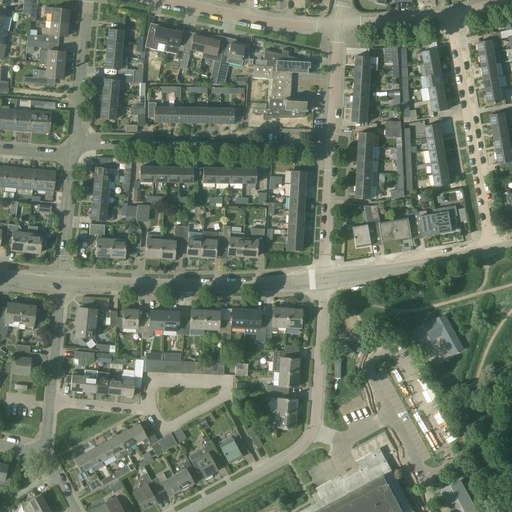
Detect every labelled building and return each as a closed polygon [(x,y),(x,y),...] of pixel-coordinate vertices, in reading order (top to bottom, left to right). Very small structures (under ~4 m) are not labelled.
[(29,15),(30,5),(23,4),(22,14),(29,15)] [(50,15),(50,22),(67,23),(69,10),(43,8),(43,14),(50,15)] [(0,30),(2,31),(2,30),(8,32),(12,12),(0,9),(0,30)] [(66,37),(67,23),(50,22),(49,29),(42,28),(41,34),(42,34),(42,36),(28,35),(27,41),(48,43),(49,35),(66,37)] [(144,47),(164,51),(169,30),(156,27),(154,34),(147,33),(144,47)] [(107,42),(122,43),(124,31),(108,29),(107,42)] [(183,54),(186,41),(180,40),(181,32),(169,30),(164,51),(176,54),(175,58),(181,60),(183,54)] [(192,43),(186,41),(183,54),(181,60),(179,68),(186,70),(189,55),(190,50),(203,53),(206,38),(193,35),(192,43)] [(220,62),(223,49),(217,48),(219,40),(213,39),(206,38),(203,53),(202,58),(214,60),(220,62)] [(479,54),(494,52),(492,40),(477,42),(479,54)] [(46,57),(46,64),(63,66),(65,52),(47,51),(48,43),(27,41),(26,47),(40,48),(39,56),(46,57)] [(121,56),(122,43),(107,42),(106,55),(121,56)] [(223,49),(220,62),(215,85),(223,85),(228,63),(240,66),(244,46),(231,43),(229,51),(223,49)] [(424,64),(439,61),(437,48),(422,51),(424,64)] [(266,61),(265,66),(272,66),(272,71),(292,72),(292,73),(309,74),(309,68),(308,68),(308,61),(288,56),(288,51),(282,50),(282,55),(263,50),(263,61),(266,61)] [(385,64),(392,63),(399,63),(398,52),(384,53),(385,64)] [(496,64),(494,52),(479,54),(482,66),(496,64)] [(121,56),(106,55),(104,69),(119,70),(119,75),(143,78),(143,71),(142,71),(136,70),(127,70),(120,69),(120,65),(126,65),(127,57),(121,56)] [(356,69),(371,70),(378,71),(378,65),(371,64),(371,57),(356,56),(356,69)] [(215,85),(220,62),(214,60),(209,85),(215,85)] [(442,73),(439,61),(424,64),(427,76),(442,73)] [(62,79),(63,66),(46,64),(45,71),(33,70),(32,78),(23,77),(23,83),(44,85),(44,77),(62,79)] [(498,76),(496,64),(482,66),(484,79),(498,76)] [(294,100),(290,99),(292,73),(292,72),(272,71),(272,66),(265,66),(254,65),(253,78),(272,79),(271,98),(269,98),(268,109),(252,108),(252,114),(260,114),(263,115),(262,119),(304,118),(305,112),(307,112),(307,106),(307,100),(294,100)] [(356,69),(355,82),(370,83),(371,70),(356,69)] [(444,85),(442,73),(427,76),(429,88),(444,85)] [(142,84),(143,78),(119,75),(118,80),(104,79),(102,92),(117,93),(119,82),(142,84)] [(484,79),(486,91),(501,88),(498,76),(484,79)] [(0,93),(7,95),(8,82),(0,80),(0,93)] [(354,95),(369,96),(370,83),(355,82),(354,95)] [(446,97),(444,85),(429,88),(431,100),(446,97)] [(501,88),(486,91),(488,103),(494,102),(495,106),(503,105),(502,100),(503,100),(501,88)] [(116,107),(117,93),(102,92),(101,105),(116,107)] [(354,95),(353,108),(368,109),(369,96),(354,95)] [(448,110),(446,97),(431,100),(433,112),(448,110)] [(167,123),(167,107),(154,107),(154,103),(147,103),(147,118),(154,118),(153,122),(167,123)] [(115,120),(116,107),(101,105),(100,118),(115,120)] [(180,108),(167,107),(167,123),(180,123),(180,108)] [(194,108),(180,108),(180,123),(193,123),(194,108)] [(207,108),(194,108),(193,123),(207,123),(207,108)] [(220,108),(207,108),(207,123),(220,124),(220,108)] [(233,109),(220,108),(220,124),(233,124),(233,109)] [(368,109),(353,108),(352,122),(367,123),(368,109)] [(18,110),(2,109),(0,129),(16,130),(18,110)] [(34,111),(18,110),(16,130),(33,132),(34,111)] [(50,113),(34,111),(33,132),(49,133),(50,113)] [(490,116),(492,128),(507,125),(505,113),(490,116)] [(386,129),(401,129),(401,121),(397,122),(386,121),(386,129)] [(425,125),(427,138),(442,136),(440,123),(425,125)] [(492,128),(494,140),(509,137),(507,125),(492,128)] [(402,138),(401,129),(386,129),(385,137),(402,138)] [(359,145),(374,146),(375,133),(360,132),(359,145)] [(442,136),(427,138),(421,140),(422,145),(428,143),(429,150),(444,148),(442,136)] [(494,140),(496,152),(511,149),(509,137),(494,140)] [(373,160),(374,146),(359,145),(358,159),(373,160)] [(446,160),(444,148),(429,150),(432,163),(446,160)] [(511,149),(496,152),(499,164),(511,161),(511,149)] [(110,158),(98,158),(97,167),(95,167),(94,180),(109,181),(115,182),(117,182),(118,176),(118,169),(110,169),(110,168),(110,158)] [(372,173),(373,160),(358,159),(357,172),(372,173)] [(446,160),(432,163),(434,175),(448,172),(446,160)] [(139,181),(153,182),(153,166),(140,166),(139,181)] [(166,182),(166,167),(153,166),(153,182),(166,182)] [(4,167),(2,187),(19,189),(21,169),(4,167)] [(166,182),(179,182),(179,167),(166,167),(166,182)] [(179,167),(179,182),(192,182),(193,167),(179,167)] [(202,183),(215,183),(216,168),(202,168),(202,183)] [(229,183),(229,168),(216,168),(215,183),(229,183)] [(242,183),(242,168),(229,168),(229,183),(229,188),(234,188),(234,183),(242,183)] [(242,168),(242,183),(255,184),(256,169),(242,168)] [(19,189),(36,190),(38,170),(21,169),(19,189)] [(38,170),(36,190),(53,192),(55,172),(38,170)] [(290,184),(305,185),(306,172),(291,171),(290,184)] [(356,185),(372,186),(377,186),(377,173),(372,173),(357,172),(356,185)] [(450,184),(448,172),(434,175),(436,187),(450,184)] [(93,193),(108,195),(112,195),(112,189),(108,189),(109,181),(94,180),(93,193)] [(304,198),(305,185),(290,184),(289,197),(304,198)] [(372,186),(356,185),(356,198),(371,199),(372,186)] [(392,199),(404,197),(404,189),(391,192),(392,199)] [(511,192),(510,193),(510,191),(503,193),(507,209),(511,207),(511,192)] [(93,193),(91,206),(106,208),(108,195),(93,193)] [(258,193),(257,204),(266,205),(267,193),(258,193)] [(303,211),(304,198),(289,197),(288,210),(303,211)] [(51,207),(37,205),(36,211),(50,213),(51,207)] [(137,205),(137,207),(136,218),(137,221),(147,222),(149,205),(137,205)] [(377,205),(371,206),(376,237),(382,236),(383,243),(397,241),(394,220),(380,222),(377,205)] [(106,208),(91,206),(90,220),(111,222),(112,215),(106,214),(106,208)] [(125,221),(136,218),(137,207),(127,206),(127,210),(121,209),(120,216),(125,216),(125,221)] [(376,237),(371,206),(365,206),(368,225),(353,227),(357,248),(372,246),(371,238),(376,237)] [(434,209),(434,214),(438,234),(452,232),(451,224),(457,223),(456,217),(458,216),(456,206),(434,209)] [(302,224),(303,211),(288,210),(287,224),(302,224)] [(427,210),(414,213),(417,230),(422,229),(423,237),(438,234),(434,214),(428,215),(427,210)] [(408,218),(394,220),(397,241),(412,239),(411,231),(417,230),(414,213),(407,214),(408,218)] [(10,250),(24,252),(27,234),(16,232),(17,225),(8,224),(6,240),(12,241),(10,250)] [(97,238),(96,238),(95,256),(110,257),(111,239),(104,239),(104,225),(103,225),(90,224),(89,235),(97,235),(97,238)] [(302,238),(302,224),(287,224),(287,237),(302,238)] [(28,226),(27,234),(24,252),(39,253),(40,245),(44,245),(45,236),(36,235),(37,227),(28,226)] [(175,246),(181,247),(182,227),(174,226),(173,241),(161,240),(160,258),(174,259),(175,246)] [(182,227),(181,247),(187,247),(186,256),(201,257),(202,239),(202,233),(188,232),(189,227),(182,226),(182,227)] [(223,233),(222,246),(228,246),(227,255),(241,257),(243,233),(229,232),(230,226),(223,226),(222,233),(223,233)] [(243,238),(241,257),(256,258),(256,249),(263,249),(263,241),(264,231),(264,229),(251,228),(250,239),(243,238)] [(202,233),(202,239),(201,257),(215,258),(216,245),(222,246),(223,233),(222,233),(217,232),(217,233),(203,232),(202,233)] [(160,258),(161,240),(161,236),(147,235),(145,257),(160,258)] [(302,238),(287,237),(286,250),(301,251),(302,238)] [(111,239),(110,257),(124,258),(125,240),(118,240),(111,239)] [(8,323),(19,325),(21,304),(7,302),(6,314),(0,313),(0,334),(7,335),(8,323)] [(35,306),(21,304),(19,325),(25,325),(24,329),(32,331),(35,306)] [(78,308),(77,322),(94,324),(95,317),(102,317),(102,310),(78,308)] [(229,320),(230,308),(222,308),(222,320),(229,320)] [(277,327),(286,327),(287,309),(273,308),(272,320),(266,320),(265,333),(265,337),(271,338),(271,332),(277,332),(277,327)] [(122,318),(117,317),(116,326),(116,325),(116,327),(136,328),(136,333),(142,333),(143,320),(137,319),(137,310),(123,309),(122,318)] [(231,327),(245,328),(246,310),(232,309),(231,321),(225,321),(224,334),(231,334),(231,327)] [(301,310),(287,309),(286,327),(300,328),(301,310)] [(190,322),(184,322),(183,335),(190,335),(190,328),(204,329),(205,311),(191,310),(190,322)] [(259,333),(265,333),(266,320),(260,319),(260,311),(246,310),(245,328),(253,328),(253,333),(259,333)] [(143,320),(142,333),(142,339),(148,339),(149,329),(163,330),(164,312),(150,311),(149,320),(143,320)] [(218,333),(224,334),(225,321),(219,320),(219,311),(205,311),(204,329),(218,329),(218,333)] [(178,312),(164,312),(163,330),(177,330),(177,335),(183,335),(184,322),(178,321),(178,312)] [(445,315),(424,327),(432,340),(442,335),(453,355),(464,349),(445,315)] [(94,324),(77,322),(75,336),(93,338),(94,324)] [(30,346),(16,344),(15,351),(29,353),(30,346)] [(110,345),(96,344),(95,350),(109,352),(110,345)] [(85,366),(86,358),(87,353),(74,351),(73,365),(85,366)] [(299,353),(284,352),(273,351),(272,371),(279,372),(297,373),(299,353)] [(16,357),(14,373),(29,374),(31,359),(16,357)] [(122,374),(121,380),(119,395),(132,397),(133,385),(141,385),(143,361),(135,360),(134,376),(125,375),(122,374)] [(247,377),(248,364),(235,364),(235,376),(247,377)] [(84,376),(82,392),(95,393),(97,378),(97,371),(85,370),(84,376)] [(84,376),(77,376),(77,372),(72,372),(71,375),(70,391),(82,392),(84,376)] [(297,388),(297,373),(279,372),(279,380),(273,380),(273,385),(266,385),(266,392),(287,393),(287,387),(297,388)] [(95,393),(107,394),(109,379),(97,378),(95,393)] [(107,394),(119,395),(121,380),(109,379),(107,394)] [(278,399),(277,413),(295,415),(296,400),(287,399),(287,393),(266,392),(265,398),(278,399)] [(295,415),(277,413),(276,428),(294,429),(295,415)] [(199,421),(204,430),(208,427),(203,419),(199,421)] [(158,440),(153,432),(146,436),(139,424),(128,430),(135,444),(142,440),(144,443),(145,444),(148,442),(156,456),(164,452),(163,451),(158,440)] [(262,446),(252,427),(246,430),(256,449),(262,446)] [(173,432),(179,443),(186,439),(180,428),(173,432)] [(242,457),(237,449),(244,445),(236,429),(228,432),(232,438),(219,445),(229,464),(242,457)] [(128,430),(117,436),(127,454),(132,451),(130,447),(135,444),(128,430)] [(171,433),(165,436),(171,447),(176,444),(171,433)] [(117,436),(106,441),(114,455),(120,452),(122,457),(127,454),(117,436)] [(163,451),(171,447),(165,436),(158,440),(163,451)] [(106,441),(95,447),(103,461),(114,455),(106,441)] [(220,460),(210,441),(202,445),(204,448),(187,456),(197,474),(200,472),(204,478),(217,470),(213,463),(220,460)] [(95,447),(84,453),(92,467),(103,461),(95,447)] [(414,511),(380,448),(356,461),(358,466),(339,476),(316,489),(317,492),(312,495),(316,503),(299,511),(414,511)] [(86,470),(92,467),(84,453),(73,459),(77,467),(73,469),(80,481),(89,477),(86,470)] [(151,457),(144,460),(147,465),(153,461),(151,457)] [(185,470),(174,476),(181,490),(193,483),(189,475),(194,473),(188,461),(182,464),(185,470)] [(7,465),(0,463),(0,485),(8,488),(11,475),(5,474),(7,465)] [(128,466),(121,470),(124,474),(130,471),(128,466)] [(154,487),(151,481),(147,473),(141,476),(143,479),(140,480),(138,487),(140,489),(133,493),(142,511),(156,503),(149,490),(154,487)] [(181,490),(174,476),(166,480),(163,473),(157,476),(158,477),(151,481),(154,487),(157,492),(164,489),(168,497),(181,490)] [(91,492),(102,486),(99,481),(98,478),(87,484),(91,492)] [(452,511),(477,511),(460,481),(441,491),(452,511)] [(25,511),(33,511),(46,505),(40,494),(26,501),(27,501),(21,504),(25,511)] [(123,511),(116,497),(105,503),(110,511),(123,511)]
